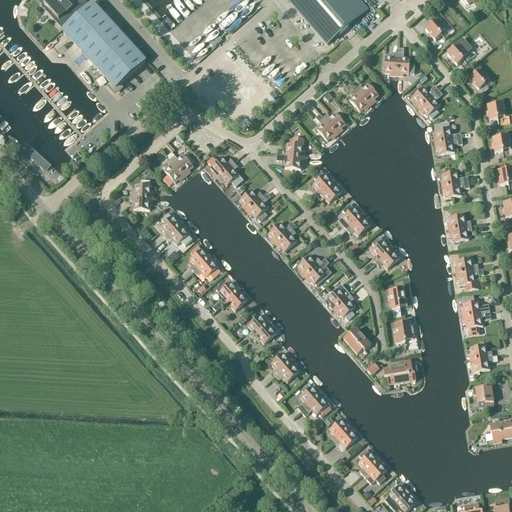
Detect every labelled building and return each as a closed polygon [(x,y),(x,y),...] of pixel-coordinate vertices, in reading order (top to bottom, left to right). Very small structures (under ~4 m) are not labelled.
[(66,25),(79,14),(66,0),(49,0),(44,6),(58,22),(61,20),(66,25)] [(365,13),(353,0),(289,0),(329,45),(365,13)] [(418,3),(415,6),(421,13),(424,10),(418,3)] [(110,84),(108,86),(115,94),(121,88),(120,86),(146,63),(145,62),(145,63),(92,5),(62,32),(110,84)] [(425,32),(434,42),(441,36),(439,35),(445,30),(436,20),(430,26),(431,27),(425,32)] [(201,58),(212,46),(201,37),(196,43),(194,41),(189,46),(201,58)] [(447,57),(456,67),(462,61),(461,59),(466,54),(458,45),(452,50),(453,52),(447,57)] [(403,51),(398,50),(397,55),(398,55),(396,77),(403,78),(403,76),(408,77),(408,76),(413,76),(414,67),(409,66),(409,60),(401,60),(401,56),(403,56),(403,51)] [(229,54),(226,57),(233,64),(236,60),(229,54)] [(240,54),(237,57),(245,66),(248,63),(240,54)] [(396,77),(398,55),(397,55),(394,55),(393,59),(385,59),(384,75),(389,75),(389,77),(396,77)] [(469,82),(478,92),(484,86),(483,84),(488,79),(480,70),(473,75),(475,76),(469,82)] [(277,80),(284,86),(289,80),(283,74),(277,80)] [(358,88),(355,90),(370,107),(375,103),(374,102),(378,98),(368,86),(361,91),(358,88)] [(438,92),(434,88),(427,94),(423,89),(411,100),(415,104),(413,105),(418,110),(438,92)] [(365,112),(370,107),(355,90),(352,93),(355,96),(349,102),(360,114),(364,111),(365,112)] [(441,95),(438,92),(418,110),(422,115),(423,114),(427,119),(428,118),(431,121),(438,115),(435,112),(440,108),(434,101),(441,95)] [(487,109),(489,122),(497,120),(497,118),(504,117),(502,104),(494,106),(494,107),(487,109)] [(325,117),(322,119),(337,136),(342,132),(341,131),(345,127),(334,115),(328,121),(325,117)] [(332,141),(337,136),(322,119),(319,122),(322,126),(316,131),(326,143),(331,140),(332,141)] [(18,137),(0,120),(0,131),(9,140),(12,143),(18,137)] [(452,137),(450,130),(434,133),(435,138),(434,139),(435,145),(461,141),(460,136),(452,137)] [(61,179),(54,170),(18,137),(12,143),(43,174),(52,183),(61,179)] [(492,141),(494,154),(503,153),(502,151),(510,149),(508,137),(499,138),(500,140),(492,141)] [(282,154),(282,157),(303,159),(304,153),(302,153),(303,141),(293,140),(292,146),(287,146),(286,154),(282,154)] [(461,141),(435,145),(436,152),(437,152),(438,157),(454,155),(453,148),(462,147),(461,141)] [(170,161),(185,178),(190,174),(189,173),(193,169),(182,157),(176,162),(173,159),(170,161)] [(303,166),(303,159),(282,157),(281,161),(285,162),(284,170),(300,172),(301,166),(303,166)] [(217,180),(234,165),(231,162),(228,165),(222,159),(210,169),(214,174),(212,175),(217,180)] [(180,183),(185,178),(170,161),(167,164),(170,167),(163,173),(174,185),(178,182),(180,183)] [(236,168),(234,165),(217,180),(221,185),(222,184),(226,188),(239,177),(233,171),(236,168)] [(497,174),(500,187),(508,185),(508,183),(511,182),(511,169),(505,171),(505,172),(497,174)] [(442,189),(464,185),(463,181),(459,182),(457,174),(441,176),(442,182),(441,182),(442,189)] [(317,199),(334,185),(330,180),(328,181),(325,176),(312,187),(318,193),(315,196),(317,199)] [(338,190),(334,185),(317,199),(320,202),(323,199),(329,206),(341,195),(337,191),(338,190)] [(465,189),(464,185),(442,189),(443,195),(444,195),(445,201),(461,198),(460,190),(465,189)] [(129,199),(152,200),(152,194),(151,194),(151,188),(135,187),(134,196),(130,195),(129,199)] [(246,213),(263,198),(260,195),(257,198),(251,192),(239,203),(243,207),(242,208),(246,213)] [(263,199),(263,198),(246,213),(250,218),(252,217),(255,221),(257,220),(260,224),(267,218),(264,214),(268,211),(264,206),(270,200),(267,196),(263,199)] [(151,207),(152,200),(129,199),(129,203),(134,203),(133,212),(149,213),(150,207),(151,207)] [(503,206),(505,219),(511,218),(511,202),(510,203),(510,205),(503,206)] [(344,229),(346,232),(363,218),(359,213),(358,214),(354,209),(341,220),(347,226),(344,229)] [(449,232),(471,229),(470,225),(466,226),(465,217),(448,220),(449,225),(448,226),(449,232)] [(165,241),(182,226),(177,221),(176,222),(172,218),(160,229),(166,235),(162,238),(165,241)] [(368,223),(363,218),(346,232),(349,235),(352,232),(358,239),(370,228),(366,224),(368,223)] [(295,228),(291,223),(284,229),(280,225),(268,235),(272,240),(271,241),(275,246),(292,231),(295,228)] [(186,231),(182,226),(165,241),(167,244),(171,241),(177,248),(189,237),(185,233),(186,231)] [(377,230),(374,226),(368,232),(371,235),(377,230)] [(311,238),(315,235),(310,229),(306,232),(311,238)] [(472,232),(471,229),(449,232),(450,239),(451,239),(452,244),(468,242),(467,233),(472,232)] [(294,234),(292,231),(275,246),(279,251),(281,250),(284,254),(297,243),(291,237),(294,234)] [(373,262),(375,265),(392,251),(388,246),(387,247),(383,242),(371,253),(376,259),(373,262)] [(194,274),(211,259),(206,254),(205,255),(201,251),(189,262),(195,268),(191,271),(194,274)] [(397,256),(392,251),(375,265),(378,268),(381,265),(387,272),(399,261),(395,257),(397,256)] [(304,279),(321,264),(318,261),(315,264),(309,258),(297,268),(301,273),(300,274),(304,279)] [(332,271),(342,267),(339,258),(329,262),(332,271)] [(215,264),(211,259),(194,274),(196,277),(200,274),(206,281),(211,276),(215,280),(221,274),(218,270),(214,265),(215,264)] [(456,276),(478,272),(477,268),(473,269),(472,261),(455,263),(456,269),(455,269),(456,276)] [(323,267),(321,264),(304,279),(308,284),(310,283),(313,287),(326,276),(320,270),(323,267)] [(479,276),(478,272),(456,276),(457,282),(458,282),(459,288),(475,285),(474,277),(479,276)] [(223,307),(240,292),(235,287),(234,288),(230,284),(218,295),(224,301),(220,304),(223,307)] [(388,294),(390,307),(399,306),(398,304),(406,302),(404,290),(396,291),(396,293),(388,294)] [(333,312),(350,297),(348,294),(344,297),(338,291),(326,302),(330,306),(329,307),(333,312)] [(244,297),(240,292),(223,307),(226,310),(229,307),(235,314),(247,303),(243,298),(244,297)] [(353,300),(350,297),(333,312),(338,317),(339,316),(343,320),(355,310),(349,303),(353,300)] [(221,308),(218,304),(213,308),(217,312),(221,308)] [(463,319),(485,316),(484,312),(480,313),(479,304),(462,307),(463,312),(462,312),(463,319)] [(486,319),(485,316),(463,319),(464,326),(465,325),(466,331),(482,329),(481,320),(486,319)] [(252,340),(269,325),(265,320),(263,321),(260,317),(247,328),(253,334),(250,337),(252,340)] [(410,329),(409,323),(401,325),(394,326),(397,347),(405,346),(405,343),(412,342),(412,339),(414,339),(412,329),(410,329)] [(273,330),(269,325),(252,340),(255,343),(258,340),(264,347),(276,336),(272,332),(273,330)] [(371,347),(357,331),(350,337),(349,335),(343,341),(357,357),(363,352),(364,353),(371,347)] [(417,351),(416,341),(412,342),(405,343),(405,346),(406,353),(417,351)] [(470,363),(492,359),(491,355),(487,356),(486,347),(470,350),(470,356),(469,356),(470,363)] [(275,379),(292,364),(288,359),(287,360),(283,355),(271,366),(276,373),(273,376),(275,379)] [(493,363),(492,359),(470,363),(471,369),(472,369),(473,375),(489,372),(488,363),(493,363)] [(371,367),(375,374),(384,368),(380,361),(371,367)] [(412,375),(410,362),(398,364),(399,369),(383,371),(384,380),(387,380),(388,388),(416,383),(414,375),(412,375)] [(297,369),(292,364),(275,379),(278,381),(281,378),(287,385),(299,374),(295,370),(297,369)] [(304,412),(321,397),(317,392),(316,393),(312,388),(300,399),(305,406),(302,409),(304,412)] [(494,410),(493,404),(491,390),(484,392),(483,390),(475,391),(478,412),(494,410)] [(326,402),(321,397),(304,412),(307,414),(310,411),(316,418),(328,407),(324,403),(326,402)] [(333,445),(350,430),(346,425),(345,426),(341,421),(329,432),(334,439),(331,442),(333,445)] [(511,423),(488,427),(490,436),(491,436),(492,444),(502,443),(502,442),(511,439),(511,423)] [(355,435),(350,430),(333,445),(336,447),(339,444),(345,451),(357,440),(354,436),(355,435)] [(362,478),(379,463),(375,458),(374,459),(370,454),(358,465),(363,472),(360,475),(362,478)] [(366,482),(371,487),(374,484),(386,473),(383,469),(384,468),(379,463),(362,478),(365,480),(368,477),(370,479),(366,482)] [(392,511),(408,496),(404,491),(403,492),(399,488),(387,498),(392,505),(389,508),(392,511)] [(413,501),(408,496),(392,511),(395,511),(398,511),(408,511),(415,506),(412,502),(413,501)] [(493,511),(508,511),(509,510),(510,510),(509,501),(494,504),(496,511),(493,511)]
